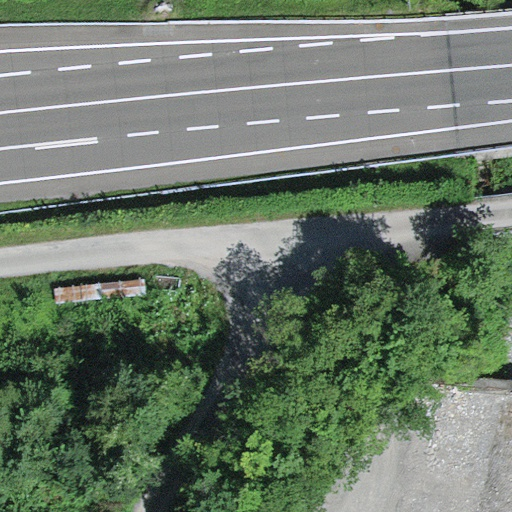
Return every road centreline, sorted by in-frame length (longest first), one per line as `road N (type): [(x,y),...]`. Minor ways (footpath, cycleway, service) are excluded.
road 1 (trunk): [(0,116),(511,66)]
road 2 (track): [(511,213),(0,247)]
